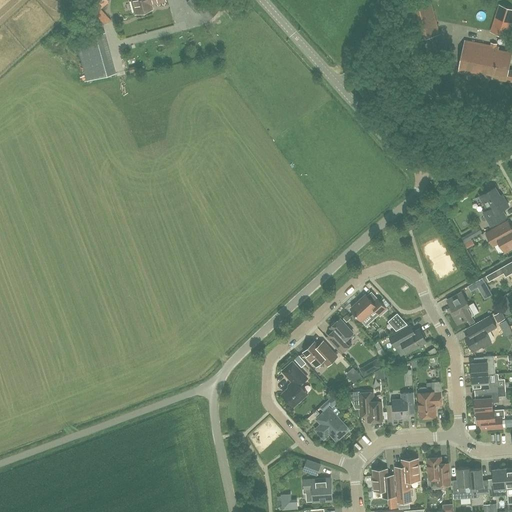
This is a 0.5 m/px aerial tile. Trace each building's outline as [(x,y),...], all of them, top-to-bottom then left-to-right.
[(91,0),(81,9),(90,19),(96,25),(111,21),(100,10),(108,2),(105,0),(91,0)] [(131,0),(135,14),(151,9),(150,5),(154,4),(152,0),(131,0)] [(206,21),(218,11),(208,0),(188,0),(189,0),(206,21)] [(417,40),(440,34),(431,4),(408,10),(417,40)] [(511,8),(499,4),(490,32),(508,37),(511,25),(511,8)] [(111,74),(100,34),(76,41),(87,80),(110,74),(111,74)] [(511,81),(511,70),(509,70),(511,53),(494,50),(495,47),(465,41),(459,72),(511,81)] [(373,102),(389,84),(372,69),(356,88),(373,102)] [(491,226),(494,224),(505,218),(501,211),(509,206),(505,199),(503,200),(495,187),(480,196),(488,210),(483,212),(491,226)] [(511,227),(508,221),(487,233),(493,245),(499,242),(505,252),(511,247),(511,227)] [(482,233),(479,228),(461,238),(464,243),(482,233)] [(511,261),(501,268),(506,276),(511,273),(511,261)] [(498,276),(495,271),(486,276),(489,281),(498,276)] [(475,283),(478,288),(485,283),(483,279),(475,283)] [(474,302),(469,305),(461,292),(448,300),(455,313),(453,314),(458,324),(479,312),(474,302)] [(496,299),(504,316),(511,312),(511,306),(506,294),(502,296),(496,299)] [(361,320),(362,320),(375,309),(380,315),(387,309),(377,298),(373,302),(366,295),(351,308),(355,312),(361,320)] [(357,323),(361,320),(355,312),(351,316),(357,323)] [(495,315),(499,322),(504,319),(500,312),(495,315)] [(470,335),(466,337),(473,351),(482,346),(483,347),(492,343),(486,334),(497,328),(490,315),(466,328),(470,335)] [(328,336),(334,343),(342,352),(352,344),(347,339),(353,333),(340,319),(336,323),(334,322),(331,325),(331,326),(331,327),(334,330),(328,336)] [(506,320),(499,324),(503,330),(510,326),(506,320)] [(411,325),(401,330),(390,337),(394,344),(401,340),(408,352),(427,342),(425,338),(426,338),(423,332),(422,333),(420,329),(415,332),(411,325)] [(337,357),(329,348),(330,347),(324,340),(318,345),(315,342),(304,352),(317,365),(323,360),(328,365),(337,357)] [(472,364),(473,376),(489,374),(495,374),(495,367),(494,356),(484,357),(484,363),(474,363),(472,364)] [(301,369),(307,365),(304,360),(298,363),(301,369)] [(307,393),(300,385),(307,378),(292,362),(283,371),(293,382),(289,385),(289,388),(283,394),(288,400),(288,403),(298,403),(300,403),(301,401),(302,400),(302,398),(307,393)] [(495,374),(489,374),(473,376),(474,387),(486,387),(486,392),(506,391),(505,386),(498,386),(497,374),(495,374)] [(442,404),(441,392),(442,392),(441,388),(432,389),(427,389),(427,388),(425,387),(420,387),(419,388),(419,392),(421,417),(427,417),(428,419),(433,419),(434,416),(436,416),(435,405),(442,404)] [(499,402),(499,396),(506,396),(506,391),(486,392),(487,398),(475,399),(475,411),(495,410),(493,410),(492,402),(499,402)] [(369,421),(370,421),(371,422),(375,422),(376,421),(383,420),(381,401),(374,401),(373,392),(360,393),(360,392),(354,392),(354,393),(350,394),(350,393),(349,393),(356,408),(359,407),(360,416),(368,416),(369,421)] [(401,400),(393,400),(394,418),(404,417),(404,419),(409,418),(409,413),(415,412),(414,392),(401,393),(401,400)] [(335,393),(320,407),(323,411),(330,405),(332,408),(341,400),(335,393)] [(316,419),(321,424),(315,429),(324,439),(330,434),(337,441),(349,429),(329,407),(316,419)] [(495,410),(475,411),(475,412),(477,412),(478,424),(481,423),(482,429),(503,427),(502,418),(505,418),(504,409),(495,410)] [(428,458),(429,478),(428,478),(428,489),(443,488),(443,485),(451,484),(449,463),(442,463),(441,457),(440,457),(438,455),(435,456),(433,457),(428,458)] [(399,503),(411,502),(409,481),(419,480),(418,458),(403,459),(403,467),(396,467),(399,503)] [(304,470),(317,474),(320,465),(307,460),(304,470)] [(471,487),(470,468),(457,469),(458,480),(452,480),(453,493),(465,492),(465,485),(470,485),(471,487)] [(489,492),(488,480),(482,480),(482,469),(470,470),(470,468),(471,487),(477,486),(478,493),(489,492)] [(495,488),(507,487),(506,468),(493,469),(494,479),(488,479),(488,480),(489,492),(489,493),(495,493),(495,488)] [(393,474),(387,475),(387,469),(374,470),(374,480),(372,480),(373,489),(375,489),(375,491),(382,490),(383,497),(395,496),(393,474)] [(332,500),(331,485),(332,485),(331,477),(322,477),(322,479),(304,480),(305,489),(303,489),(303,494),(313,493),(313,501),(332,500)]
